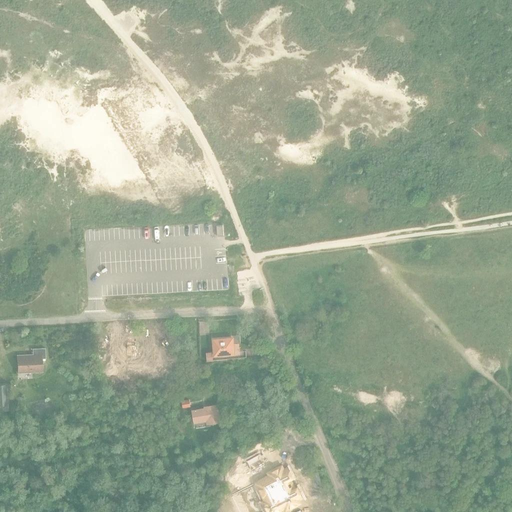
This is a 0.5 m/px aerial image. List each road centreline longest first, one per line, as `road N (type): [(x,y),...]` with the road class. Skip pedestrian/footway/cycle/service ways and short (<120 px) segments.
road 1 (unknown): [(265,298),(264,261),(511,228)]
road 2 (residential): [(348,511),(280,347)]
road 3 (residential): [(94,318),(248,311)]
